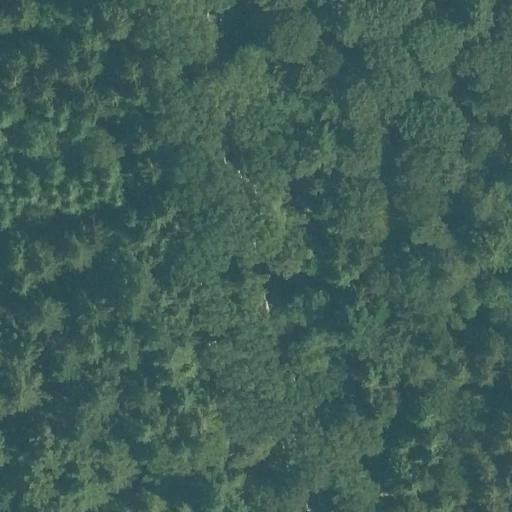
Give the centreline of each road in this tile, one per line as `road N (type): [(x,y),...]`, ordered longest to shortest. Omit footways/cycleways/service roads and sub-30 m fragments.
road 1 (primary): [(310,511),(201,0)]
road 2 (track): [(511,46),(447,250),(511,290)]
